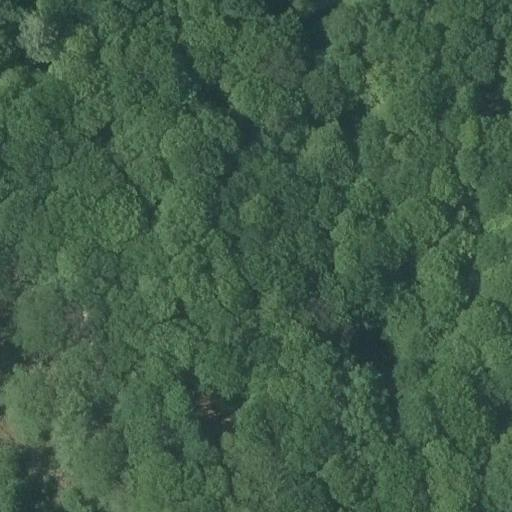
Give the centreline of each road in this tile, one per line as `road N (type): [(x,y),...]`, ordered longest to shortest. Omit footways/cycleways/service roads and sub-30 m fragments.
road 1 (track): [(0,275),(226,380),(466,511)]
road 2 (track): [(0,118),(327,0)]
